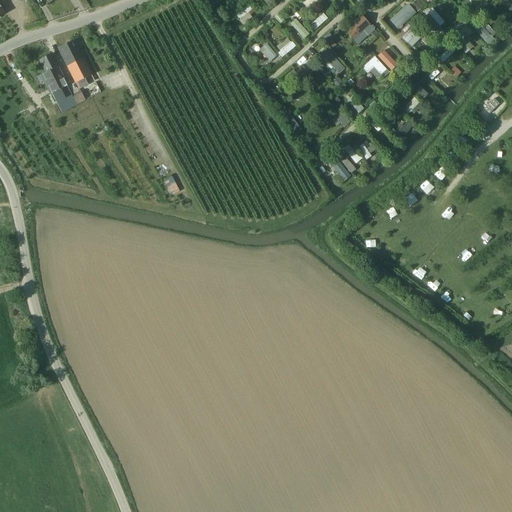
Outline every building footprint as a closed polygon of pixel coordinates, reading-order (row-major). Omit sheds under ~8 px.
[(413,0),(409,6),(416,13),(422,6),(415,0),(413,0)] [(406,3),(388,21),(397,30),(415,13),(406,3)] [(249,5),(235,12),(241,24),(255,16),(249,5)] [(322,13),(309,25),(314,30),(327,18),(322,13)] [(428,14),(423,18),(437,32),(441,28),(428,14)] [(349,25),(352,29),(347,33),(353,41),(357,37),(364,31),(368,36),(375,30),(369,25),(361,15),(349,25)] [(304,39),(309,34),(294,19),(289,24),(304,39)] [(407,25),(401,32),(415,45),(421,38),(407,25)] [(488,45),(494,40),(484,28),(477,34),(488,45)] [(456,38),(465,53),(473,48),(464,33),(456,38)] [(275,47),(283,57),(295,46),(287,37),(275,47)] [(74,40),(58,48),(75,82),(76,84),(76,83),(79,89),(88,85),(85,79),(91,76),(76,45),(74,40)] [(269,62),(277,56),(266,43),(258,49),(269,62)] [(333,67),(339,73),(344,69),(325,48),(317,55),(330,70),(333,67)] [(446,64),(455,56),(449,49),(440,57),(446,64)] [(383,50),(376,56),(388,68),(394,62),(383,50)] [(51,54),(40,60),(45,70),(42,72),(52,93),(53,94),(67,87),(67,86),(51,54)] [(367,74),(370,72),(377,80),(387,72),(375,56),(361,67),(367,74)] [(440,66),(428,75),(435,84),(447,74),(440,66)] [(455,66),(450,70),(455,77),(460,73),(455,66)] [(420,92),(428,104),(440,97),(432,84),(420,92)] [(416,95),(403,110),(409,115),(422,101),(416,95)] [(489,115),(499,104),(493,99),(483,110),(489,115)] [(343,123),(347,120),(338,112),(335,115),(343,123)] [(400,141),(413,126),(406,120),(393,135),(400,141)] [(104,122),(93,127),(97,137),(109,132),(104,122)] [(364,142),(357,147),(366,160),(373,155),(364,142)] [(349,144),(343,148),(355,165),(361,161),(349,144)] [(346,157),(342,161),(352,173),(356,170),(346,157)] [(332,165),(343,182),(350,177),(339,160),(332,165)]
